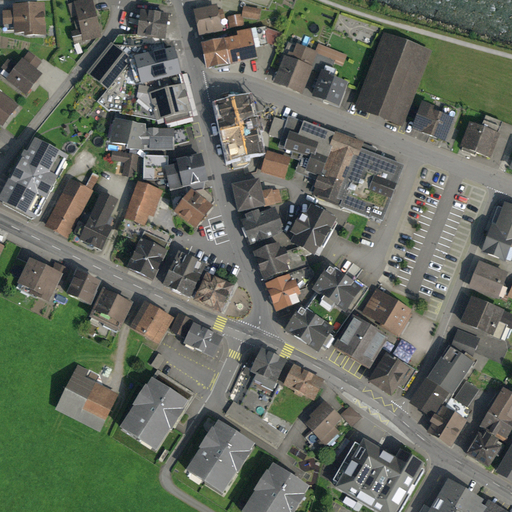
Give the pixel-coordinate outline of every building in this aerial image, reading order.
[(89,3),(75,6),(82,33),(73,35),(76,44),(98,38),(89,3)] [(40,11),(16,12),(17,35),(27,34),(27,37),(41,36),(40,11)] [(258,14),(243,11),(241,19),(256,23),(258,14)] [(216,12),(196,16),(201,37),(220,33),(216,12)] [(167,17),(142,13),(139,36),(164,39),(167,17)] [(229,33),(244,32),(242,19),(228,21),(229,33)] [(225,46),(230,66),(255,60),(250,41),(254,40),(252,35),(239,38),(240,42),(225,46)] [(383,40),(356,111),(399,127),(426,56),(383,40)] [(230,66),(225,46),(205,50),(209,71),(230,66)] [(343,70),(347,60),(319,48),(314,59),(343,70)] [(116,49),(92,78),(108,90),(132,62),(116,49)] [(277,84),(301,92),(314,57),(295,51),(290,63),(285,61),(277,84)] [(153,58),(154,63),(149,64),(153,77),(157,76),(158,81),(179,76),(174,53),(153,58)] [(28,56),(8,83),(25,96),(39,78),(33,73),(39,64),(28,56)] [(337,108),(345,86),(320,78),(313,100),(337,108)] [(158,95),(160,100),(155,102),(158,113),(162,111),(165,121),(190,115),(183,89),(158,95)] [(15,108),(0,96),(0,123),(2,125),(15,108)] [(261,158),(249,103),(219,109),(230,164),(261,158)] [(450,123),(418,110),(409,133),(441,145),(450,123)] [(143,150),(143,131),(143,127),(137,127),(117,122),(113,143),(130,146),(130,150),(143,150)] [(306,145),(328,153),(333,140),(288,123),(279,149),(302,157),(306,145)] [(496,137),(468,128),(460,150),(489,160),(496,137)] [(143,131),(143,150),(155,150),(155,146),(173,146),(172,131),(143,131)] [(381,224),(401,171),(358,154),(360,150),(333,140),(328,153),(343,159),(326,203),(381,224)] [(1,203),(33,219),(62,162),(30,146),(1,203)] [(319,179),(327,159),(312,153),(304,173),(319,179)] [(268,157),(264,172),(283,177),(287,162),(268,157)] [(178,169),(167,172),(171,191),(205,184),(200,161),(177,166),(178,169)] [(257,180),(234,185),(240,208),(273,201),(271,190),(260,192),(257,180)] [(70,183),(46,229),(63,238),(87,192),(70,183)] [(156,194),(137,187),(125,220),(144,227),(156,194)] [(210,210),(192,196),(177,215),(196,229),(210,210)] [(103,200),(83,243),(101,251),(111,231),(105,228),(115,205),(103,200)] [(314,253),(333,219),(311,207),(307,215),(304,213),(293,230),(297,232),(292,240),(314,253)] [(511,210),(504,208),(496,228),(505,231),(503,236),(511,239),(511,210)] [(243,221),(251,241),(280,230),(273,210),(260,215),(259,212),(248,216),(249,219),(243,221)] [(505,231),(496,228),(490,226),(482,250),(504,258),(511,239),(503,236),(505,231)] [(138,244),(126,270),(149,281),(161,255),(138,244)] [(277,246),(256,253),(264,277),(285,269),(283,263),(286,262),(282,250),(279,251),(277,246)] [(201,271),(176,259),(162,289),(186,301),(201,271)] [(503,275),(480,265),(471,285),(495,295),(503,275)] [(52,276),(31,266),(20,289),(50,303),(65,271),(56,267),(52,276)] [(356,291),(326,272),(313,294),(343,313),(356,291)] [(288,276),(267,284),(276,308),(297,300),(295,293),(297,292),(292,281),(290,281),(288,276)] [(98,287),(78,278),(69,298),(89,307),(98,287)] [(202,280),(191,304),(219,316),(229,292),(202,280)] [(117,332),(129,305),(105,295),(94,322),(117,332)] [(409,316),(376,296),(363,318),(396,338),(409,316)] [(476,300),(466,322),(489,333),(499,311),(476,300)] [(301,309),(289,328),(320,347),(332,328),(301,309)] [(170,322),(147,310),(135,332),(158,344),(170,322)] [(191,324),(179,318),(173,333),(184,338),(191,324)] [(367,365),(384,337),(353,318),(336,347),(367,365)] [(221,342),(194,330),(186,348),(212,360),(221,342)] [(471,336),(458,331),(453,345),(473,353),(477,342),(470,340),(471,336)] [(449,352),(430,380),(453,395),(454,394),(452,393),(473,361),(470,360),(473,353),(453,345),(450,352),(449,352)] [(272,387),(284,360),(262,351),(254,369),(260,371),(256,380),(272,387)] [(373,377),(371,379),(391,392),(406,367),(386,355),(373,377)] [(164,359),(160,357),(154,368),(157,370),(164,359)] [(320,380),(294,367),(286,383),(312,396),(320,380)] [(116,391),(77,372),(58,411),(97,430),(116,391)] [(136,407),(125,424),(159,446),(169,429),(171,430),(183,412),(181,411),(191,395),(158,373),(148,389),(146,388),(134,406),(136,407)] [(451,399),(453,395),(430,380),(414,404),(435,417),(438,419),(451,399)] [(450,446),(465,423),(464,422),(471,411),(451,399),(438,419),(435,417),(431,423),(435,425),(429,433),(450,446)] [(511,422),(511,406),(502,400),(484,430),(501,441),(511,422)] [(286,435),(234,402),(226,414),(278,448),(286,435)] [(315,417),(308,423),(325,442),(337,431),(333,426),(340,419),(325,404),(314,415),(315,417)] [(352,431),(361,423),(350,412),(342,419),(352,431)] [(202,450),(192,467),(225,488),(236,472),(237,473),(249,455),(247,454),(252,446),(219,425),(214,432),(212,431),(201,449),(202,450)] [(362,442),(336,486),(379,511),(395,511),(423,467),(399,452),(394,461),(362,442)] [(496,452),(481,443),(471,460),(485,469),(496,452)] [(511,449),(499,471),(511,479),(511,449)] [(257,493),(247,508),(252,511),(294,511),(304,497),(302,496),(307,488),(274,467),(269,475),(267,474),(255,492),(257,493)] [(480,511),(482,509),(450,490),(436,511),(480,511)]
